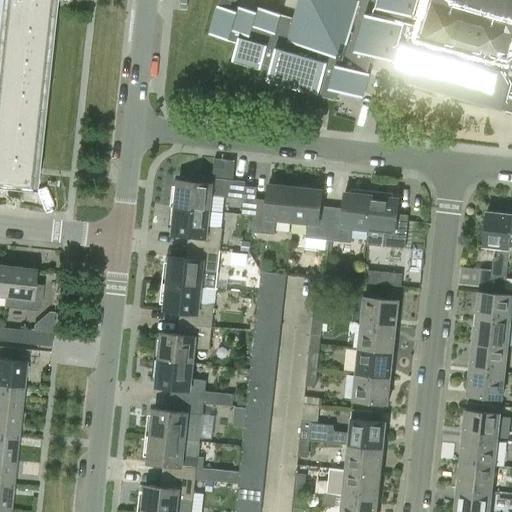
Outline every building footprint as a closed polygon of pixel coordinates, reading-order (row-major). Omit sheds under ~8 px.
[(4,0),(0,41),(0,186),(28,189),(30,173),(30,167),(48,4),(66,6),(66,0),(4,0)] [(219,0),(209,34),(237,42),(232,61),(260,68),(258,75),(257,78),(307,92),(327,97),(336,100),(339,91),(362,97),(369,73),(366,72),(371,55),(393,61),(388,77),(394,79),(434,91),(447,94),(500,110),(511,113),(511,0),(301,0),(299,1),(293,20),(281,16),(281,14),(257,7),(256,11),(237,6),(236,11),(229,9),(232,0),(219,0)] [(175,208),(209,211),(211,196),(216,196),(243,199),(245,187),(244,187),(245,182),(212,178),(211,184),(178,180),(175,208)] [(292,222),(295,187),(268,184),(266,206),(255,205),(253,216),(252,232),(275,234),(276,220),(292,222)] [(256,189),(245,187),(243,199),(242,215),(253,216),(255,205),(256,189)] [(295,187),(292,222),(307,223),(306,238),(328,240),(331,213),(320,211),(322,190),(295,187)] [(368,230),(371,196),(344,193),(342,214),(331,213),(328,240),(351,243),(353,228),(368,230)] [(399,199),(371,196),(368,230),(366,245),(382,247),(405,249),(408,221),(396,220),(399,199)] [(209,211),(175,208),(172,234),(194,237),(192,248),(220,251),(223,228),(208,226),(209,211)] [(509,249),(511,221),(511,213),(487,211),(483,246),(497,248),(496,258),(493,257),(492,270),(481,269),(480,275),(479,286),(488,287),(505,289),(506,278),(509,249)] [(217,273),(220,251),(192,248),(191,259),(170,256),(167,283),(201,287),(216,288),(217,273)] [(422,266),(420,248),(411,249),(412,267),(422,266)] [(0,296),(5,297),(8,266),(0,264),(0,296)] [(8,266),(5,297),(4,307),(36,310),(41,307),(43,285),(32,284),(34,268),(8,266)] [(364,283),(401,286),(403,274),(365,270),(364,283)] [(260,284),(285,287),(286,275),(261,272),(260,284)] [(184,323),(212,327),(213,317),(214,305),(199,303),(201,287),(167,283),(164,310),(186,313),(184,323)] [(285,287),(260,284),(258,296),(284,299),(285,287)] [(475,317),(510,321),(511,304),(511,295),(478,292),(475,317)] [(257,308),(282,311),(284,299),(258,296),(257,308)] [(362,323),(397,326),(400,301),(364,297),(362,323)] [(313,318),(323,319),(323,318),(333,319),(335,303),(315,301),(313,318)] [(256,320),(281,323),(282,311),(257,308),(256,320)] [(510,321),(475,317),(472,343),(507,347),(510,321)] [(323,319),(313,318),(311,335),(321,336),(323,319)] [(254,332),(280,335),(281,323),(256,320),(254,332)] [(159,359),(193,363),(194,347),(209,349),(212,327),(184,323),(183,335),(162,333),(159,359)] [(397,326),(362,323),(359,349),(394,353),(397,326)] [(0,327),(0,340),(26,344),(27,331),(0,327)] [(280,335),(254,332),(253,344),(278,347),(280,335)] [(507,347),(472,343),(470,368),(505,372),(507,347)] [(278,347),(253,344),(252,356),(277,359),(278,347)] [(0,384),(22,387),(25,362),(13,360),(15,348),(0,346),(0,384)] [(394,353),(359,349),(356,374),(391,378),(394,353)] [(307,368),(318,369),(319,353),(309,352),(307,368)] [(277,359),(252,356),(251,368),(276,371),(277,359)] [(193,363),(159,359),(156,387),(177,389),(176,400),(204,403),(216,404),(218,392),(205,391),(206,380),(191,378),(193,363)] [(276,371),(251,368),(249,380),(274,383),(276,371)] [(318,369),(307,368),(305,385),(316,386),(318,369)] [(505,372),(470,368),(467,395),(502,399),(505,372)] [(391,378),(356,374),(353,400),(388,404),(391,378)] [(274,383),(249,380),(248,392),(273,395),(274,383)] [(0,409),(20,412),(22,387),(0,384),(0,409)] [(273,395),(248,392),(247,404),(272,407),(273,395)] [(246,408),(247,400),(238,399),(237,407),(246,408)] [(204,403),(176,400),(174,412),(153,409),(150,436),(160,437),(184,440),(200,441),(201,425),(204,403)] [(245,416),(270,419),(272,407),(247,404),(245,416)] [(20,412),(0,409),(0,434),(17,436),(20,412)] [(348,445),(384,449),(386,423),(371,421),(372,411),(352,409),(351,419),(349,433),(335,431),(334,426),(312,424),(312,423),(302,422),(300,439),(310,441),(348,445)] [(462,436),(497,440),(500,415),(465,411),(462,436)] [(270,419),(245,416),(244,428),(269,431),(270,419)] [(269,431),(244,428),(243,439),(268,443),(269,431)] [(17,436),(0,434),(0,459),(9,460),(14,461),(17,436)] [(169,465),(167,477),(195,480),(198,457),(200,441),(184,440),(160,437),(150,436),(147,463),(169,465)] [(497,440),(462,436),(459,462),(494,465),(497,440)] [(268,443),(243,439),(241,451),(267,454),(268,443)] [(310,441),(300,439),(298,456),(308,457),(310,441)] [(384,449),(348,445),(345,469),(345,470),(381,474),(384,449)] [(240,463),(265,466),(267,454),(241,451),(240,463)] [(14,461),(9,460),(0,459),(0,484),(12,485),(14,461)] [(494,465),(459,462),(456,488),(491,491),(494,465)] [(239,475),(264,478),(265,466),(240,463),(239,475)] [(199,467),(199,480),(237,481),(237,468),(199,467)] [(378,499),(381,474),(345,470),(345,469),(330,468),(327,494),(378,499)] [(294,490),(304,491),(306,474),(296,473),(294,490)] [(264,478),(239,475),(238,487),(263,490),(264,478)] [(142,511),(176,511),(178,500),(192,502),(195,480),(167,477),(166,488),(145,485),(142,511)] [(216,483),(207,482),(206,491),(215,492),(216,483)] [(0,509),(9,510),(12,485),(0,484),(0,509)] [(236,499),(261,502),(263,490),(238,487),(236,499)] [(489,511),(491,491),(456,488),(453,511),(489,511)] [(301,511),(304,491),(294,490),(291,511),(301,511)] [(376,511),(378,499),(327,494),(323,493),(322,505),(341,507),(340,511),(376,511)] [(260,511),(261,502),(236,499),(235,511),(236,511),(260,511)]
